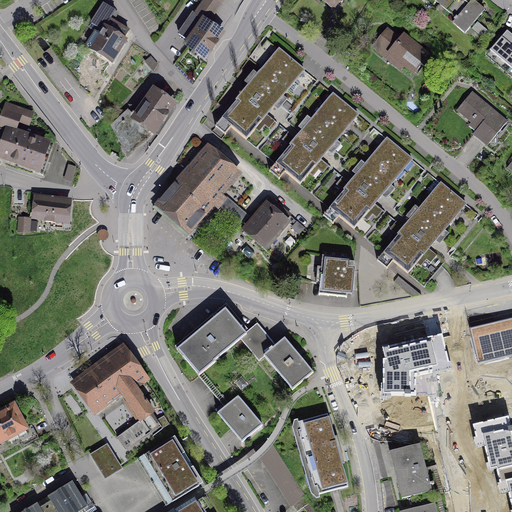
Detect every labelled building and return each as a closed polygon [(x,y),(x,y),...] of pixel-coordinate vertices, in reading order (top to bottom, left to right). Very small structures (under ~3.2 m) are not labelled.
[(191,44),(187,49),(211,65),(231,34),(213,22),(227,0),(205,0),(181,37),(191,44)] [(312,0),(333,14),(342,0),(312,0)] [(463,0),(443,0),(440,5),(456,19),(453,23),(465,33),(484,10),(473,0),(469,4),(463,0)] [(90,25),(105,34),(114,21),(118,14),(103,4),(90,25)] [(133,34),(114,21),(105,34),(94,52),(113,65),(133,34)] [(332,21),(323,34),(333,42),(343,29),(332,21)] [(390,54),(413,74),(428,57),(403,36),(400,40),(387,30),(373,47),(387,58),(390,54)] [(499,62),(511,46),(511,35),(507,31),(488,54),(499,62)] [(358,40),(348,52),(355,57),(365,46),(358,40)] [(509,71),(511,66),(511,46),(499,62),(509,71)] [(304,70),(279,50),(270,60),(295,81),(304,70)] [(287,91),(295,81),(270,60),(262,70),(287,91)] [(246,140),(287,91),(262,70),(221,119),(246,140)] [(157,91),(134,122),(157,138),(180,106),(157,91)] [(473,135),(486,146),(507,121),(472,92),(457,110),(478,128),(473,135)] [(357,115),(333,95),(325,105),(349,125),(357,115)] [(341,135),(349,125),(325,105),(316,115),(341,135)] [(0,123),(0,129),(12,133),(13,128),(14,129),(18,118),(21,119),(20,121),(29,124),(33,114),(8,106),(1,124),(0,123)] [(300,184),(341,135),(316,115),(275,164),(300,184)] [(43,175),(54,143),(45,140),(43,144),(34,141),(36,135),(21,130),(20,133),(17,132),(16,135),(12,133),(0,129),(0,154),(35,167),(34,172),(43,175)] [(403,170),(412,160),(387,140),(379,149),(403,170)] [(182,178),(153,210),(187,240),(242,177),(208,147),(182,178)] [(395,180),(403,170),(379,149),(370,159),(395,180)] [(354,228),(395,180),(370,159),(329,208),(354,228)] [(440,184),(432,194),(457,215),(465,205),(440,184)] [(449,224),(457,215),(432,194),(424,204),(449,224)] [(69,202),(36,198),(34,219),(66,223),(69,202)] [(251,221),(230,202),(222,211),(242,230),(251,221)] [(408,273),(449,224),(424,204),(384,253),(408,273)] [(255,219),(241,234),(265,255),(291,226),(267,205),(255,219)] [(30,219),(19,218),(18,232),(28,233),(30,219)] [(103,229),(102,229),(100,229),(99,230),(98,231),(97,233),(97,234),(97,236),(98,237),(99,238),(100,239),(102,240),(103,240),(105,240),(106,239),(107,238),(108,237),(108,235),(108,234),(108,232),(107,231),(106,230),(105,229),(103,229)] [(350,259),(323,256),(319,295),(346,297),(350,259)] [(203,331),(179,352),(200,377),(228,354),(240,343),(248,337),(226,311),(203,331)] [(511,317),(471,327),(479,361),(511,353),(511,317)] [(286,341),(276,349),(267,338),(258,328),(248,337),(240,343),(258,364),(264,359),(293,393),(315,375),(286,341)] [(128,349),(73,390),(94,418),(121,399),(139,426),(155,415),(136,386),(149,378),(128,349)] [(221,375),(216,369),(210,374),(215,380),(221,375)] [(239,399),(218,416),(243,446),(263,429),(239,399)] [(0,412),(0,441),(5,439),(8,445),(13,444),(16,442),(19,438),(23,446),(36,439),(29,426),(25,428),(13,406),(0,412)] [(331,418),(301,426),(319,495),(349,487),(331,418)] [(269,439),(255,449),(291,505),(305,496),(269,439)] [(173,444),(149,458),(173,499),(197,484),(173,444)] [(107,445),(91,455),(102,474),(107,471),(103,465),(114,458),(107,445)] [(418,448),(388,455),(393,477),(400,502),(430,494),(418,448)] [(497,511),(497,507),(511,504),(511,488),(493,492),(491,482),(484,483),(489,511),(497,511)] [(82,511),(86,510),(70,483),(44,499),(47,504),(38,509),(36,504),(23,511),(82,511)] [(315,511),(305,497),(293,506),(297,511),(303,507),(306,511),(315,511)] [(400,511),(438,511),(436,500),(400,509),(400,511)]
